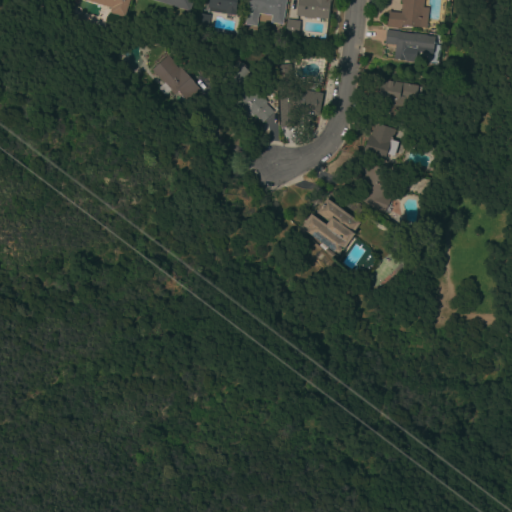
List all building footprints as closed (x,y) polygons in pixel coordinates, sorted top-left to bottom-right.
[(110,14),(111,8),(82,0),(130,0),(125,18),(110,14)] [(192,0),(189,12),(150,0),(192,0)] [(237,0),(235,16),(208,12),(209,8),(208,8),(209,0),(237,0)] [(244,25),(247,10),(242,9),(243,0),(285,0),(282,25),(270,23),(270,21),(258,19),(259,14),(258,14),(256,27),(244,25)] [(295,17),(297,0),(328,0),(327,20),(295,17)] [(387,28),(389,11),(390,11),(390,12),(401,14),(402,4),(400,3),(400,0),(424,0),(423,8),(428,8),(426,28),(402,26),(401,29),(387,28)] [(193,27),(196,13),(210,16),(208,29),(193,27)] [(299,22),(298,36),(284,35),(286,20),(292,21),(299,22)] [(394,60),(395,46),(385,44),(386,30),(400,32),(399,33),(427,36),(434,37),(432,52),(414,50),(412,62),(394,60)] [(178,69),(179,68),(199,91),(187,102),(178,91),(173,95),(170,92),(164,97),(158,89),(163,84),(151,70),(167,57),(178,69)] [(227,72),(229,69),(227,67),(230,64),(233,67),(238,62),(250,74),(239,85),(227,72)] [(416,100),(405,98),(402,117),(381,113),(384,100),(376,98),(380,79),(418,86),(416,100)] [(261,123),(252,114),(245,120),(233,107),(237,103),(233,98),(247,84),(273,112),(261,123)] [(303,94),(304,91),(321,94),(318,116),(293,112),(294,127),(279,128),(278,90),(300,90),(299,94),(303,94)] [(391,141),(398,143),(394,157),(386,155),(385,159),(362,152),(367,135),(372,136),(376,124),(395,130),(391,141)] [(370,208),(371,206),(364,203),(364,202),(353,197),(361,176),(363,177),(365,172),(366,172),(369,164),(385,170),(379,185),(393,191),(385,209),(384,209),(383,213),(370,208)] [(305,232),(307,230),(302,226),(310,214),(326,225),(328,222),(316,213),(326,200),(359,223),(352,233),(354,235),(338,256),(305,232)]
